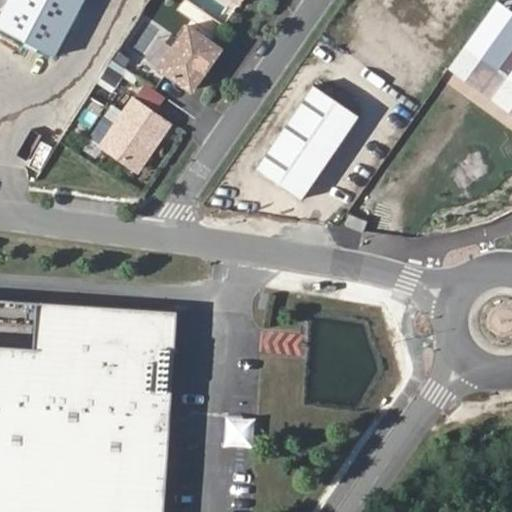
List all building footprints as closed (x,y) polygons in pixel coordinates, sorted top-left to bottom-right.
[(85,0),(11,0),(0,22),(0,24),(57,55),(85,0)] [(442,48),(472,0),(414,0),(401,23),(442,48)] [(511,5),(504,0),(494,0),(443,71),(511,120),(511,5)] [(192,91),(221,49),(188,26),(159,68),(192,91)] [(365,116),(320,86),(263,170),(308,201),(365,116)] [(169,124),(133,100),(102,145),(137,169),(169,124)] [(350,215),(346,225),(363,233),(368,223),(350,215)] [(0,511),(164,511),(179,306),(0,294),(0,511)] [(256,446),(257,416),(228,415),(227,445),(256,446)]
